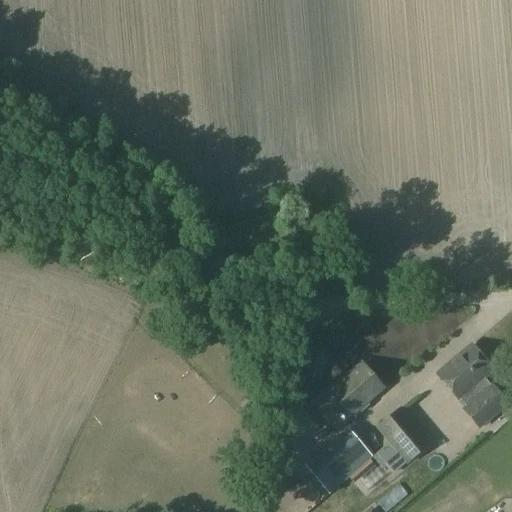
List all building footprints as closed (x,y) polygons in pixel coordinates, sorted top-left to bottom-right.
[(489,390),(481,381),(493,371),(472,347),(439,375),(459,400),(460,399),(468,408),(465,411),(480,428),(507,405),(492,387),(489,390)] [(313,352),(310,363),(324,367),(327,357),(313,352)] [(349,417),(383,390),(363,366),(317,402),(330,418),(342,408),(349,417)] [(409,463),(430,445),(400,411),(379,428),(409,463)] [(326,449),(356,423),(352,418),(321,443),(326,449)] [(349,432),(306,468),(330,496),(372,459),(371,458),(349,432)] [(368,492),(364,503),(381,509),(385,499),(368,492)]
